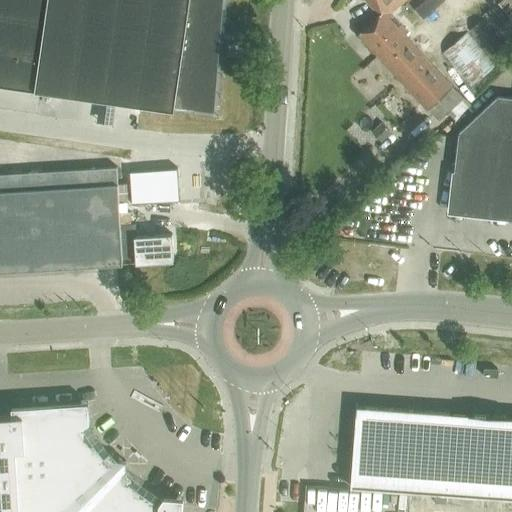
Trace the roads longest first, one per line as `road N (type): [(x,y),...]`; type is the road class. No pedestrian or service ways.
road 1 (tertiary): [(261,282),(281,0)]
road 2 (tertiary): [(0,332),(211,324)]
road 3 (tertiary): [(511,316),(363,309),(307,321)]
road 4 (unclassified): [(246,511),(254,379)]
